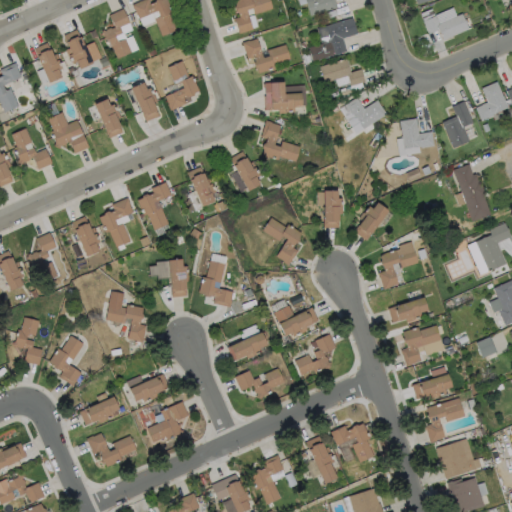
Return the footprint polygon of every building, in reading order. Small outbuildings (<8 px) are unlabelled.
[(176,28),(165,0),(142,0),(131,5),(140,27),(153,22),(158,35),(176,28)] [(269,0),(272,9),(254,15),(252,9),(246,11),(252,30),(239,34),(234,19),(239,18),(237,13),(235,12),(233,7),(235,6),(234,0),(269,0)] [(333,0),(336,8),(311,16),(306,3),(315,0),(333,0)] [(119,27),(121,33),(114,36),(117,42),(124,39),(131,53),(116,59),(111,47),(108,48),(104,38),(100,36),(102,30),(105,31),(106,30),(109,28),(111,29),(114,28),(108,15),(122,9),(129,23),(119,27)] [(337,16),(328,18),(327,13),(335,10),(337,16)] [(461,14),(468,29),(443,40),(438,30),(428,35),(422,22),(435,16),(438,24),(461,14)] [(346,52),(333,56),(333,55),(313,61),(309,50),(324,45),(319,29),(352,18),(357,35),(342,39),(346,52)] [(76,30),(79,37),(80,37),(86,50),(92,64),(86,66),(79,69),(76,62),(72,64),(68,57),(65,51),(68,49),(66,43),(63,36),(76,30)] [(256,39),(262,58),(268,57),(266,51),(285,45),(290,60),(273,66),(274,69),(258,74),(256,68),(254,68),(252,64),(254,62),(253,57),(247,60),(241,43),(248,41),(248,42),(256,39)] [(47,43),(53,56),(56,55),(62,69),(58,70),(61,78),(48,83),(34,49),(47,43)] [(308,52),(309,56),(310,56),(311,59),(310,59),(311,62),(305,64),(302,53),(308,52)] [(346,59),(350,73),(360,70),(364,82),(350,87),(347,76),(325,84),(319,67),(346,59)] [(181,61),(188,78),(191,76),(198,91),(193,93),(193,96),(189,97),(187,96),(183,98),(186,104),(171,111),(170,111),(169,111),(167,105),(168,105),(164,97),(177,91),(167,68),(181,61)] [(17,69),(21,78),(2,86),(5,92),(10,89),(18,106),(4,113),(0,103),(0,77),(2,76),(0,72),(0,69),(15,63),(18,69),(17,69)] [(283,82),(283,94),(300,93),(301,107),(293,108),(293,109),(294,112),(285,112),(285,114),(278,114),(278,110),(271,111),(271,110),(264,111),(264,109),(263,97),(265,97),(264,92),(263,92),(262,84),(264,84),(283,82)] [(493,117),(480,122),(475,108),(478,107),(487,103),(481,89),(496,82),(507,107),(507,108),(492,115),(493,117)] [(142,83),(145,90),(149,88),(153,96),(154,95),(156,102),(153,103),(156,111),(158,116),(145,122),(142,115),(141,115),(140,111),(130,88),(142,83)] [(363,108),(363,109),(364,108),(377,100),(381,108),(386,115),(362,130),(353,116),(351,117),(346,108),(344,106),(356,98),(363,108)] [(106,99),(109,106),(113,104),(116,111),(116,112),(117,112),(120,118),(116,120),(122,133),(108,139),(96,111),(93,105),(106,99)] [(468,141),(452,148),(441,123),(455,117),(451,107),(463,102),(465,107),(472,123),(462,127),(468,141)] [(326,109),(322,111),(321,109),(320,107),(325,103),(328,107),(326,109)] [(62,112),(66,124),(76,120),(87,145),(88,148),(87,149),(74,154),(69,142),(65,144),(65,145),(61,146),(60,146),(59,149),(53,147),(55,143),(50,132),(53,131),(47,119),(62,112)] [(38,121),(31,125),(27,120),(35,115),(38,121)] [(416,119),(418,134),(431,132),(433,146),(420,148),(419,147),(404,149),(402,138),(401,138),(399,121),(416,119)] [(273,145),(279,147),(281,141),(299,147),(294,162),(278,157),(276,160),(260,155),(261,150),(261,149),(262,144),(264,143),(266,139),(260,137),(265,121),(271,123),(279,126),(273,145)] [(23,146),(26,151),(33,148),(35,154),(44,149),(51,164),(38,170),(32,158),(29,159),(29,161),(25,163),(23,162),(22,165),(17,163),(18,159),(13,148),(16,147),(11,135),(25,129),(31,142),(23,146)] [(381,136),(378,141),(373,138),(376,133),(381,136)] [(242,152),(249,164),(252,162),(256,169),(255,169),(259,176),(255,178),(259,185),(247,191),(229,159),(242,152)] [(0,154),(3,153),(7,161),(8,161),(10,167),(6,168),(12,181),(0,186),(0,154)] [(419,172),(410,177),(406,169),(415,165),(419,172)] [(468,165),(472,175),(475,174),(477,181),(478,181),(483,194),(482,194),(490,215),(471,222),(457,182),(456,183),(452,171),(468,165)] [(199,167),(205,180),(209,178),(211,183),(210,184),(214,192),(210,194),(213,201),(201,207),(186,173),(199,167)] [(165,182),(170,196),(157,201),(167,224),(153,230),(146,214),(143,216),(136,201),(141,199),(141,196),(145,194),(148,196),(152,194),(150,189),(165,182)] [(342,207),(342,214),(337,214),(337,228),(323,228),(323,191),(337,191),(337,199),(341,199),(341,207),(342,207)] [(132,212),(130,213),(133,219),(129,221),(126,215),(114,221),(116,226),(122,224),(130,241),(115,247),(108,231),(105,233),(98,218),(103,216),(103,214),(107,212),(109,213),(113,211),(111,205),(127,198),(129,204),(132,212)] [(376,203),(387,211),(365,241),(353,232),(365,216),(362,214),(368,206),(372,209),(376,203)] [(88,225),(90,229),(93,228),(96,233),(95,234),(99,243),(95,244),(98,251),(88,256),(85,257),(73,230),(74,230),(71,223),(84,217),(88,225)] [(270,218),(285,228),(287,225),(301,234),(298,238),(298,240),(296,243),(294,244),(292,248),(297,251),(288,266),(282,262),(283,261),(275,257),(286,240),(281,236),(278,241),(262,231),(270,218)] [(505,264),(487,271),(475,242),(490,235),(488,230),(504,223),(510,237),(496,243),(505,264)] [(201,234),(196,240),(189,235),(193,229),(201,234)] [(46,252),(48,257),(41,260),(43,266),(51,263),(56,276),(40,283),(29,261),(26,259),(27,255),(31,256),(33,255),(32,253),(36,252),(37,253),(40,252),(35,239),(49,233),(55,248),(46,252)] [(183,242),(178,244),(175,236),(181,234),(183,242)] [(426,258),(420,260),(417,251),(423,249),(426,258)] [(394,250),(397,258),(414,252),(417,263),(399,269),(397,263),(391,265),(397,284),(389,287),(389,288),(383,290),(378,273),(384,271),(382,266),(380,266),(379,262),(381,261),(379,257),(380,257),(379,255),(394,250)] [(0,254),(8,251),(13,264),(17,262),(20,268),(19,268),(22,277),(19,278),(22,285),(9,291),(0,269),(0,254)] [(181,259),(182,267),(186,267),(187,275),(188,275),(188,282),(184,282),(186,296),(171,298),(167,261),(181,259)] [(166,277),(154,278),(154,275),(147,275),(145,266),(153,265),(153,261),(165,260),(166,277)] [(224,265),(219,283),(214,282),(212,288),(232,292),(229,301),(230,302),(229,307),(212,304),(213,297),(209,296),(207,297),(204,297),(203,295),(198,293),(201,277),(205,278),(209,261),(224,265)] [(262,283),(259,285),(256,283),(255,280),(256,277),(259,275),(263,277),(263,280),(262,283)] [(511,322),(504,326),(498,311),(493,313),(488,303),(497,299),(492,289),(511,280),(511,322)] [(121,307),(126,308),(126,305),(142,308),(141,314),(142,316),(142,319),(140,320),(139,325),(145,326),(142,343),(135,342),(135,341),(127,339),(131,320),(125,318),(124,324),(120,323),(119,327),(113,326),(114,322),(105,320),(110,292),(123,294),(121,307)] [(420,317),(412,320),(412,321),(406,323),(405,319),(392,323),(387,309),(422,298),(427,311),(419,313),(420,317)] [(288,306),(293,317),(311,308),(318,321),(305,327),(307,331),(301,334),(301,333),(293,337),(291,333),(284,337),(278,324),(273,313),(288,306)] [(38,321),(35,336),(27,334),(25,340),(33,342),(32,348),(42,350),(38,366),(23,362),(27,349),(22,348),(21,349),(19,348),(18,347),(13,349),(11,344),(14,342),(18,330),(20,330),(24,318),(38,321)] [(435,326),(439,340),(415,348),(420,362),(410,365),(405,367),(400,350),(406,348),(405,344),(403,343),(402,340),(403,338),(401,333),(417,327),(418,331),(435,326)] [(253,355),(253,356),(247,359),(245,356),(233,361),(227,348),(264,332),(266,339),(263,340),(266,345),(259,348),(260,352),(253,355)] [(327,362),(330,363),(328,370),(323,368),(313,373),(312,370),(300,375),(294,361),(307,355),(311,363),(316,360),(313,353),(318,350),(314,341),(329,334),(335,348),(323,354),(324,357),(326,358),(327,361),(327,362)] [(468,341),(460,345),(458,339),(465,335),(468,341)] [(82,344),(72,360),(67,357),(64,362),(81,374),(76,381),(77,381),(73,387),(58,377),(62,372),(58,369),(56,370),(53,368),(53,366),(48,363),(57,349),(60,351),(70,336),(82,344)] [(496,352),(482,358),(476,343),(489,337),(496,352)] [(140,351),(131,354),(129,349),(139,346),(140,351)] [(283,383),(271,388),(273,391),(262,396),(260,400),(255,398),(256,395),(256,394),(254,394),(253,390),(254,389),(252,386),(240,391),(234,377),(248,371),(253,380),(258,378),(262,385),(266,383),(263,375),(276,369),(283,383)] [(153,373),(155,377),(162,374),(168,388),(156,394),(157,397),(143,403),(141,399),(134,402),(129,389),(150,380),(148,376),(153,373)] [(445,395),(430,399),(429,395),(416,400),(411,386),(446,374),(451,387),(443,390),(445,395)] [(112,417),(105,420),(105,421),(99,424),(97,420),(90,423),(85,426),(78,413),(90,407),(112,397),(118,410),(111,413),(112,417)] [(458,398),(463,416),(445,422),(443,417),(437,418),(444,438),(436,440),(436,441),(429,443),(424,427),(430,425),(429,420),(427,419),(426,416),(427,414),(425,409),(458,398)] [(475,408),(469,409),(467,401),(472,399),(475,408)] [(180,434),(166,440),(165,437),(152,443),(146,428),(164,421),(160,412),(182,402),(187,416),(175,421),(180,434)] [(152,412),(144,416),(142,410),(150,407),(152,412)] [(362,424),(369,439),(365,441),(373,456),(359,463),(351,445),(356,443),(353,437),(336,446),(329,433),(344,426),(346,431),(350,429),(351,427),(355,425),(357,426),(362,424)] [(100,433),(108,452),(114,449),(111,444),(129,436),(135,450),(119,457),(120,461),(105,467),(103,462),(101,462),(100,458),(100,456),(98,452),(93,455),(90,450),(85,439),(90,437),(92,436),(92,437),(100,433)] [(318,437),(323,449),(328,447),(330,453),(329,453),(333,462),(329,464),(336,478),(323,484),(304,443),(318,437)] [(476,469),(444,479),(435,449),(466,439),(476,469)] [(20,443),(26,457),(0,468),(0,449),(6,446),(7,449),(20,443)] [(282,470),(269,476),(280,499),(266,505),(258,489),(255,491),(248,475),(253,473),(254,471),(257,470),(259,470),(263,468),(261,462),(276,455),(279,461),(278,462),(282,470)] [(23,480),(25,484),(24,485),(26,488),(38,483),(44,497),(29,504),(25,494),(20,496),(17,489),(11,492),(15,499),(0,506),(0,481),(7,479),(8,482),(16,478),(18,474),(23,476),(22,480),(23,480)] [(234,474),(243,493),(245,492),(249,500),(246,502),(249,508),(240,511),(235,511),(228,496),(217,501),(210,486),(234,474)] [(474,478),(483,507),(467,511),(457,511),(453,499),(451,499),(446,483),(451,482),(460,479),(461,482),(474,478)] [(373,489),(378,504),(379,504),(381,511),(352,511),(348,497),(373,489)] [(189,511),(166,511),(179,506),(177,501),(192,493),(195,500),(194,500),(198,508),(189,511)] [(43,511),(40,503),(18,511),(43,511)]
